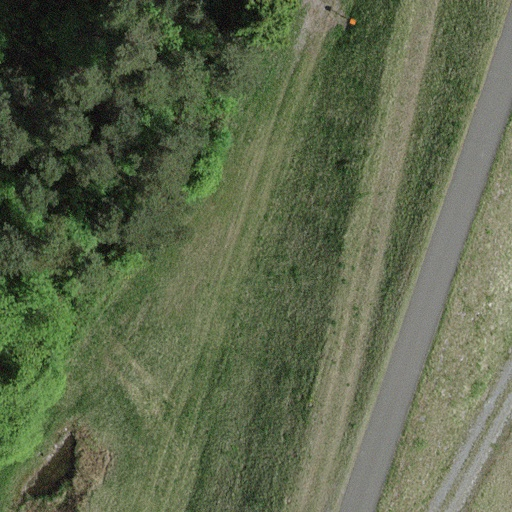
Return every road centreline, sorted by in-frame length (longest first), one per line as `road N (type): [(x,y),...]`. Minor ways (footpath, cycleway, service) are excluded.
road 1 (track): [(511,57),(358,511)]
road 2 (track): [(511,384),(438,511)]
